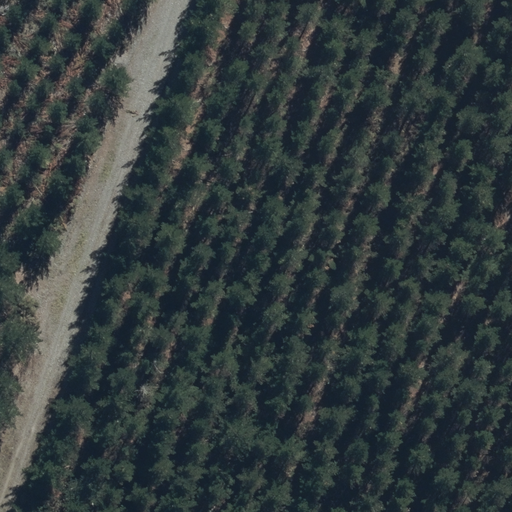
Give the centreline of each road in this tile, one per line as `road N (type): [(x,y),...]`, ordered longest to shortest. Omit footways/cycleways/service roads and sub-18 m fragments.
road 1 (track): [(172,0),(0,504)]
road 2 (track): [(511,198),(357,294),(333,331),(327,382),(298,476),(301,511)]
